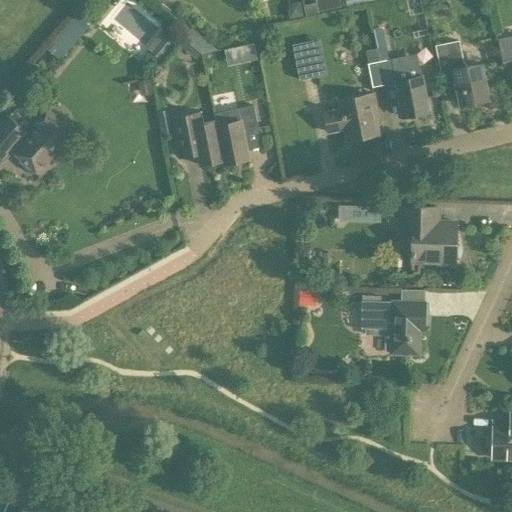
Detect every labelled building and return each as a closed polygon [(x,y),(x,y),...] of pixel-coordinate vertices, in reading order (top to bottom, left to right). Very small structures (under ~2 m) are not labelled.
[(95,0),(86,12),(97,20),(107,7),(97,0),(95,0)] [(315,0),(317,10),(339,7),(337,0),(315,0)] [(344,0),(346,9),(381,1),(381,0),(344,0)] [(52,53),(61,60),(89,27),(80,20),(52,53)] [(202,53),(217,49),(191,30),(180,46),(197,59),(202,53)] [(177,44),(161,31),(147,49),(162,62),(177,44)] [(374,37),(376,49),(379,62),(387,61),(388,60),(383,35),(374,37)] [(511,37),(498,40),(504,69),(511,67),(511,37)] [(290,44),(298,78),(326,71),(318,38),(290,44)] [(487,99),(480,66),(466,69),(465,63),(463,64),(459,42),(435,46),(443,84),(453,82),(458,106),(487,99)] [(253,44),(241,47),(244,62),(256,59),(253,44)] [(379,62),(376,49),(365,51),(373,88),(383,86),(379,62)] [(387,61),(379,62),(384,86),(396,83),(402,117),(427,112),(418,62),(403,65),(402,58),(388,60),(387,61)] [(439,94),(437,81),(429,83),(432,96),(439,94)] [(344,131),(347,142),(378,136),(373,114),(377,114),(373,95),(340,102),(342,111),(324,114),(328,134),(344,131)] [(228,112),(230,123),(218,125),(217,126),(225,160),(224,161),(224,164),(248,160),(243,133),(258,129),(254,106),(228,112)] [(26,133),(7,116),(0,124),(0,161),(1,162),(11,151),(39,176),(75,134),(46,110),(26,133)] [(172,135),(166,110),(156,112),(161,137),(172,135)] [(225,160),(217,126),(218,125),(217,125),(216,122),(203,124),(201,112),(173,118),(181,157),(199,154),(201,165),(223,160),(224,164),(224,161),(225,160)] [(380,207),(338,206),(338,222),(380,223),(380,207)] [(411,262),(453,263),(454,223),(433,222),(433,208),(401,207),(401,224),(412,224),(411,262)] [(313,288),(299,288),(298,303),(313,304),(313,288)] [(361,301),(360,328),(366,329),(365,336),(386,337),(385,351),(388,352),(388,354),(417,355),(418,330),(423,330),(424,303),(424,291),(401,290),(401,303),(381,302),(381,297),(361,297),(361,301)] [(511,429),(494,429),(493,461),(511,461),(511,429)] [(39,511),(43,504),(13,491),(3,511),(39,511)]
